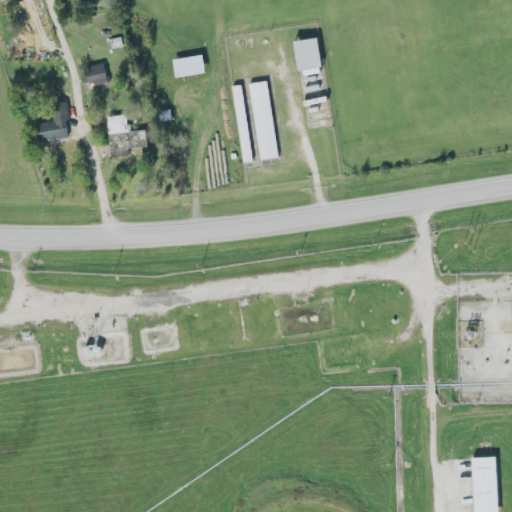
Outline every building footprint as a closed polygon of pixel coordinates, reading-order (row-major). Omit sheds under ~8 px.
[(299,41),(302,70),(325,68),(322,38),(299,41)] [(176,58),(177,77),(208,74),(206,56),(176,58)] [(92,86),(109,83),(106,64),(89,67),(92,86)] [(280,157),(268,81),(245,85),(232,87),(243,162),(260,159),(260,160),(280,157)] [(72,139),(67,109),(54,111),(56,121),(41,124),(44,143),(72,139)] [(149,147),(147,130),(130,131),(129,115),(108,116),(111,157),(131,156),(130,149),(149,147)] [(475,511),(502,511),(500,458),(474,458),(475,511)]
